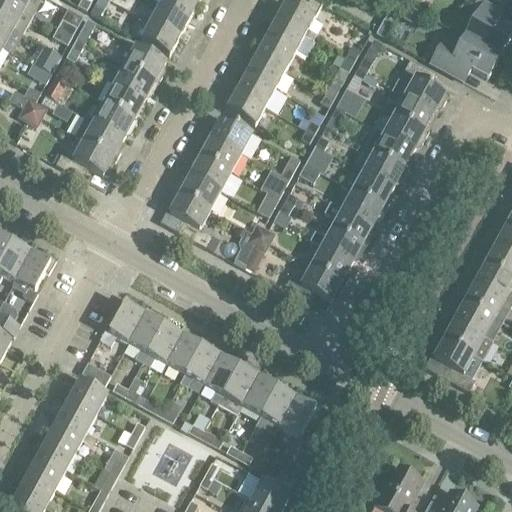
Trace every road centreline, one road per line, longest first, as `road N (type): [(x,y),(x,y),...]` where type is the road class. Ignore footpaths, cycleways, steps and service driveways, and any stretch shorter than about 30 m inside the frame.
road 1 (residential): [(329,367),(470,111),(511,133)]
road 2 (residential): [(246,0),(110,246)]
road 3 (residential): [(329,367),(110,246)]
road 4 (residential): [(0,448),(110,246)]
road 5 (residential): [(511,464),(329,367)]
road 6 (residential): [(110,246),(0,185)]
